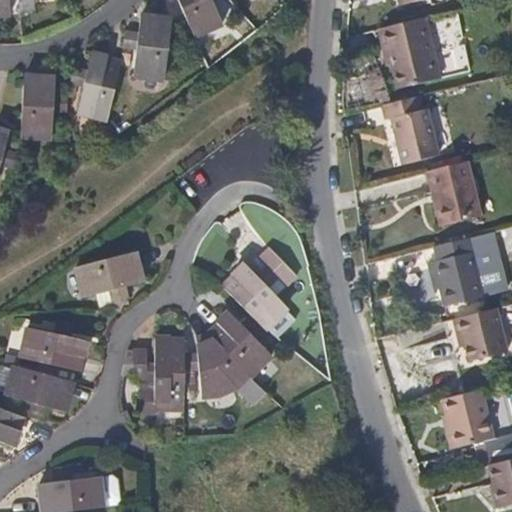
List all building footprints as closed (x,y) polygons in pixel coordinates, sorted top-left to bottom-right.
[(7,0),(0,0),(0,17),(9,16),(7,0)] [(177,0),(194,39),(222,26),(210,2),(214,0),(177,0)] [(436,75),(422,15),(375,27),(378,44),(384,43),(388,62),(394,86),(436,75)] [(170,21),(141,17),(139,35),(123,34),(122,48),(137,50),(134,77),(164,81),(170,21)] [(388,62),(384,43),(378,44),(383,64),(388,62)] [(120,63),(90,56),(86,73),(73,70),(70,84),(82,87),(76,114),(106,121),(120,63)] [(54,81),(23,79),(19,139),(50,141),(52,113),(68,114),(69,99),(53,98),(54,81)] [(437,154),(427,107),(420,108),(418,95),(382,103),(385,118),(390,117),(401,162),(437,154)] [(8,135),(0,132),(0,166),(14,170),(17,156),(3,152),(8,135)] [(479,216),(466,160),(426,169),(438,226),(479,216)] [(481,295),(468,237),(439,243),(442,257),(431,260),(441,305),(481,295)] [(268,269),(277,279),(286,288),(295,278),(270,251),(260,260),(268,269)] [(144,282),(136,252),(78,268),(85,296),(97,294),(100,307),(128,300),(125,286),(144,282)] [(268,289),(277,279),(268,269),(258,278),(245,265),(223,286),(252,318),(262,328),(264,331),(287,309),(268,289)] [(503,351),(493,308),(456,316),(461,345),(464,360),(503,351)] [(253,337),(262,328),(252,318),(243,326),(230,313),(207,334),(249,378),(272,358),(253,337)] [(461,345),(456,316),(449,319),(455,347),(461,345)] [(73,325),(58,322),(55,335),(27,329),(20,358),(80,372),(86,342),(70,338),(73,325)] [(184,355),(184,369),(199,369),(200,398),(210,398),(217,397),(235,390),(249,378),(207,334),(197,338),(198,354),(184,355)] [(184,403),(184,369),(184,355),(184,341),(172,341),(170,339),(156,338),(155,367),(148,367),(148,352),(133,352),(133,381),(155,381),(155,394),(140,395),(140,414),(155,414),(155,410),(173,409),(174,403),(184,403)] [(0,393),(6,395),(13,369),(0,365),(0,393)] [(72,382),(14,367),(13,369),(6,395),(6,396),(32,403),(28,417),(42,422),(47,406),(64,412),(72,382)] [(511,431),(490,437),(479,389),(438,398),(442,413),(449,448),(470,442),(476,466),(486,464),(511,457),(511,431)] [(22,419),(0,410),(0,443),(13,448),(22,419)] [(449,448),(442,413),(437,415),(444,449),(449,448)] [(511,503),(511,457),(486,464),(495,507),(511,503)] [(70,481),(68,467),(54,469),(55,483),(37,486),(40,511),(58,511),(102,507),(97,477),(70,481)] [(109,476),(97,477),(102,507),(114,505),(117,500),(114,479),(109,476)]
